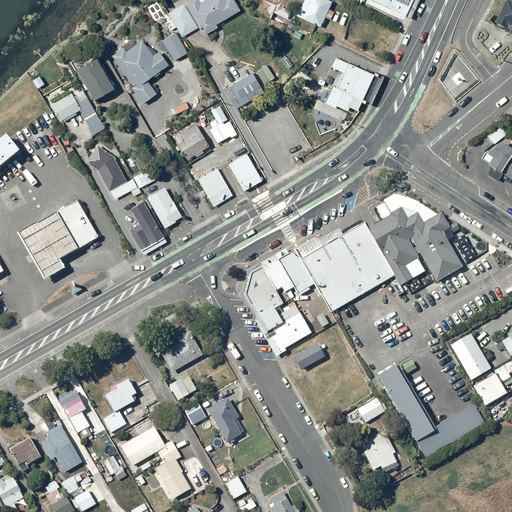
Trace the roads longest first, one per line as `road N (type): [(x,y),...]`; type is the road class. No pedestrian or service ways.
road 1 (residential): [(192,257),(331,511)]
road 2 (primary): [(192,257),(0,367)]
road 3 (primary): [(378,140),(338,175),(192,257)]
road 4 (primary): [(448,0),(378,140)]
